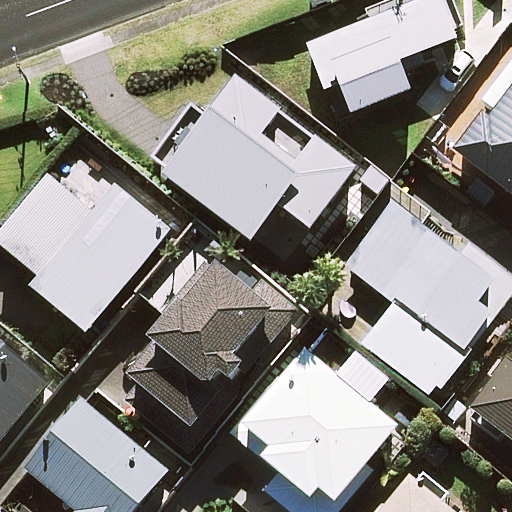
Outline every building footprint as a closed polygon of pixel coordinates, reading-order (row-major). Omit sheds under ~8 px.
[(511,87),(441,177),(507,230),(511,229),(511,87)] [(379,147),(335,110),(307,142),(285,123),(203,221),(270,277),(379,147)] [(96,220),(50,182),(0,243),(0,247),(43,283),(35,293),(90,338),(173,237),(119,192),(96,220)] [(511,299),(511,286),(403,203),(350,272),(398,309),(366,350),(433,401),(511,299)] [(257,298),(189,242),(142,299),(179,329),(134,384),(200,438),(300,316),(266,287),(257,298)] [(0,450),(8,441),(51,388),(0,347),(0,450)] [(338,511),(402,435),(306,357),(237,440),(281,476),(265,496),(284,511),(338,511)] [(511,371),(476,416),(511,445),(511,371)] [(140,511),(170,476),(87,408),(32,476),(76,511),(140,511)] [(458,511),(416,479),(390,511),(458,511)]
